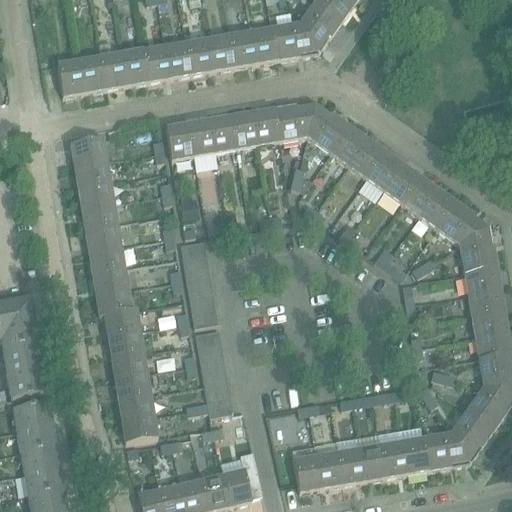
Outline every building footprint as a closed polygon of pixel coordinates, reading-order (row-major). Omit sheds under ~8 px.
[(156,9),(155,0),(144,2),(146,11),(156,9)] [(165,0),(155,0),(156,9),(167,7),(165,0)] [(344,0),(319,0),(315,6),(342,25),(355,7),(344,0)] [(315,6),(299,29),(318,60),(342,25),(315,6)] [(299,29),(272,34),(277,67),(318,60),(299,29)] [(272,34),(251,38),(257,70),(277,67),(272,34)] [(251,38),(229,41),(234,74),(257,70),(251,38)] [(229,41),(207,45),(213,78),(234,74),(229,41)] [(207,45),(186,49),(191,81),(213,78),(207,45)] [(99,50),(102,63),(107,95),(128,92),(122,60),(114,61),(112,48),(99,50)] [(186,49),(165,52),(170,85),(191,81),(186,49)] [(165,52),(144,56),(149,88),(170,85),(165,52)] [(144,56),(122,60),(128,92),(149,88),(144,56)] [(102,63),(80,67),(85,99),(107,95),(102,63)] [(85,99),(80,67),(57,71),(62,103),(85,99)] [(278,148),(306,143),(315,109),(273,116),(278,148)] [(306,143),(329,160),(348,133),(315,109),(306,143)] [(258,152),(278,148),(273,116),(252,119),(258,152)] [(236,155),(258,152),(252,119),(231,123),(236,155)] [(215,159),(236,155),(231,123),(209,127),(215,159)] [(193,163),(215,159),(209,127),(187,130),(193,163)] [(171,166),(193,163),(187,130),(165,134),(171,166)] [(329,160),(348,173),(367,146),(348,133),(329,160)] [(70,150),(74,172),(106,167),(102,145),(70,150)] [(348,173),(365,185),(384,158),(367,146),(348,173)] [(153,148),(154,158),(163,157),(161,147),(153,148)] [(163,157),(154,158),(156,169),(165,167),(163,157)] [(365,185),(383,197),(402,171),(384,158),(365,185)] [(74,172),(78,194),(110,189),(106,167),(74,172)] [(383,197),(401,210),(420,184),(402,171),(383,197)] [(295,174),(293,184),(301,186),(304,176),(295,174)] [(301,186),(293,184),(290,194),(299,196),(301,186)] [(401,210),(419,222),(437,196),(420,184),(401,210)] [(78,194),(81,215),(113,210),(110,189),(78,194)] [(160,191),(162,201),(170,200),(168,189),(160,191)] [(218,221),(215,196),(204,197),(207,222),(218,221)] [(419,222),(437,234),(455,209),(437,196),(419,222)] [(170,200),(162,201),(163,212),(172,210),(170,200)] [(250,207),(232,208),(233,225),(251,223),(250,207)] [(437,234),(460,250),(489,233),(455,209),(437,234)] [(81,215),(84,236),(117,231),(113,210),(81,215)] [(303,217),(312,224),(317,216),(308,210),(303,217)] [(317,216),(312,224),(320,230),(325,223),(317,216)] [(279,221),(269,223),(270,232),(281,230),(279,221)] [(270,232),(269,223),(259,225),(260,233),(270,232)] [(237,228),(226,230),(228,239),(238,237),(237,228)] [(228,239),(226,230),(216,232),(217,240),(228,239)] [(84,236),(88,258),(120,253),(117,231),(84,236)] [(162,235),(164,245),(173,244),(171,233),(162,235)] [(460,250),(465,280),(496,275),(489,233),(460,250)] [(194,234),(183,235),(184,244),(195,242),(194,234)] [(338,243),(347,249),(352,242),(343,235),(338,243)] [(352,242),(347,249),(355,255),(360,248),(352,242)] [(173,244),(164,245),(166,255),(174,254),(173,244)] [(181,251),(182,263),(206,259),(204,247),(181,251)] [(88,258),(92,279),(124,274),(120,253),(88,258)] [(182,263),(184,275),(208,271),(206,259),(182,263)] [(373,268),(382,274),(387,267),(379,261),(373,268)] [(429,265),(421,270),(425,278),(434,272),(429,265)] [(387,267),(382,274),(390,280),(396,273),(387,267)] [(425,278),(421,270),(412,276),(416,283),(425,278)] [(184,275),(186,287),(210,283),(208,271),(184,275)] [(92,279),(95,300),(127,295),(124,274),(92,279)] [(465,280),(468,300),(499,295),(496,275),(465,280)] [(169,277),(171,288),(180,286),(178,276),(169,277)] [(186,287),(188,298),(212,295),(210,283),(186,287)] [(180,286),(171,288),(173,298),(182,297),(180,286)] [(99,323),(104,322),(131,317),(131,316),(127,295),(95,300),(99,323)] [(188,298),(190,310),(214,307),(212,295),(188,298)] [(468,300),(471,321),(503,315),(499,295),(468,300)] [(403,302),(405,312),(414,310),(412,300),(403,302)] [(0,346),(1,347),(0,342),(0,333),(34,328),(30,304),(0,309),(0,346)] [(190,310),(192,322),(216,318),(214,307),(190,310)] [(414,310),(405,312),(407,322),(416,321),(414,310)] [(104,322),(107,343),(139,338),(135,315),(131,316),(131,317),(104,322)] [(471,321),(475,343),(507,338),(503,315),(471,321)] [(216,318),(192,322),(194,334),(218,330),(216,318)] [(177,320),(178,331),(187,329),(185,319),(177,320)] [(0,333),(0,342),(1,347),(3,358),(38,352),(34,328),(0,333)] [(187,329),(178,331),(180,341),(189,339),(187,329)] [(195,341),(197,353),(221,349),(219,337),(195,341)] [(107,343),(111,364),(143,359),(139,338),(107,343)] [(475,343),(479,365),(510,360),(507,338),(475,343)] [(411,344),(412,355),(421,353),(419,343),(411,344)] [(197,353),(199,365),(223,361),(221,349),(197,353)] [(3,358),(7,382),(42,376),(38,352),(3,358)] [(421,353),(412,355),(414,365),(423,364),(421,353)] [(111,364),(114,385),(146,380),(143,359),(111,364)] [(479,365),(483,392),(511,399),(511,369),(510,360),(479,365)] [(184,363),(186,373),(194,372),(192,361),(184,363)] [(199,365),(201,376),(225,373),(223,361),(199,365)] [(194,372),(186,373),(187,384),(196,382),(194,372)] [(201,376),(203,388),(227,384),(225,373),(201,376)] [(42,376),(7,382),(10,406),(46,400),(42,376)] [(430,385),(441,388),(443,379),(432,377),(430,385)] [(443,379),(441,388),(451,390),(453,381),(443,379)] [(114,385),(118,407),(150,402),(146,380),(114,385)] [(203,388),(205,400),(229,396),(227,384),(203,388)] [(358,403),(381,400),(380,392),(357,394),(358,403)] [(419,397),(424,406),(432,401),(426,392),(419,397)] [(511,399),(483,392),(467,415),(494,435),(511,408),(511,399)] [(205,400),(207,410),(207,412),(230,408),(229,396),(205,400)] [(403,396),(392,398),(394,406),(404,405),(403,396)] [(394,406),(392,398),(382,399),(383,408),(394,406)] [(432,401),(424,406),(430,415),(437,410),(432,401)] [(118,407),(121,429),(154,423),(150,402),(118,407)] [(360,403),(350,405),(351,414),(361,412),(360,403)] [(351,414),(350,405),(339,407),(341,415),(351,414)] [(207,412),(208,418),(209,424),(232,420),(230,408),(207,412)] [(13,416),(17,438),(52,433),(48,410),(13,416)] [(207,410),(196,411),(198,420),(208,418),(207,412),(207,410)] [(317,410),(307,412),(308,420),(319,419),(317,410)] [(198,420),(196,411),(186,413),(187,422),(198,420)] [(308,420),(307,412),(297,413),(298,422),(308,420)] [(467,415),(450,439),(469,470),(494,435),(467,415)] [(154,423),(121,429),(125,450),(157,445),(154,423)] [(17,438),(20,460),(55,454),(52,433),(17,438)] [(222,434),(212,436),(213,445),(224,444),(222,434)] [(213,445),(212,436),(201,438),(203,447),(213,445)] [(450,439),(421,444),(427,477),(469,470),(450,439)] [(180,447),(170,449),(171,457),(192,454),(191,444),(183,445),(180,447)] [(421,444),(399,448),(405,480),(427,477),(421,444)] [(399,448),(378,451),(384,484),(405,480),(399,448)] [(171,457),(170,449),(160,450),(161,459),(171,457)] [(378,451),(357,455),(363,488),(384,484),(378,451)] [(320,495),(315,463),(313,453),(291,457),(298,498),(320,495)] [(20,460),(24,481),(59,475),(55,454),(20,460)] [(126,456),(127,464),(138,463),(137,454),(126,456)] [(357,455),(336,459),(342,491),(363,488),(357,455)] [(243,477),(222,482),(228,511),(236,511),(251,509),(250,505),(261,502),(252,459),(239,462),(243,477)] [(336,459),(315,463),(320,495),(342,491),(336,459)] [(24,481),(27,503),(63,497),(59,475),(24,481)] [(228,511),(222,482),(200,487),(206,511),(228,511)] [(206,511),(200,487),(179,492),(183,511),(206,511)] [(183,511),(179,492),(158,497),(161,511),(183,511)] [(27,503),(28,511),(65,511),(63,497),(27,503)] [(161,511),(158,497),(136,501),(138,511),(161,511)]
